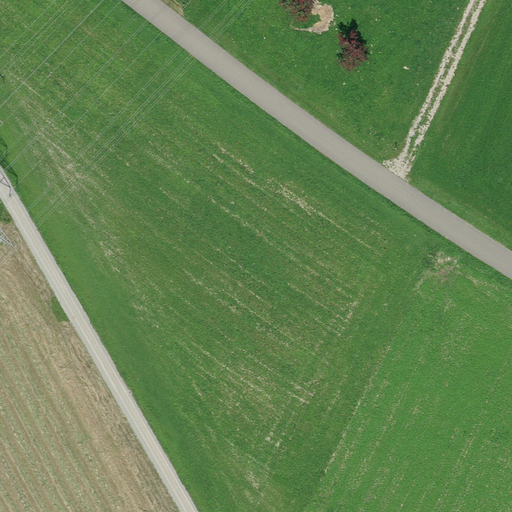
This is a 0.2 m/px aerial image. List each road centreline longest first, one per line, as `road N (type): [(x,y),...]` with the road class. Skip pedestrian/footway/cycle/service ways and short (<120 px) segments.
road 1 (unclassified): [(511,265),(396,191),(140,0)]
road 2 (unclassified): [(0,178),(189,511)]
road 3 (track): [(396,191),(481,0)]
